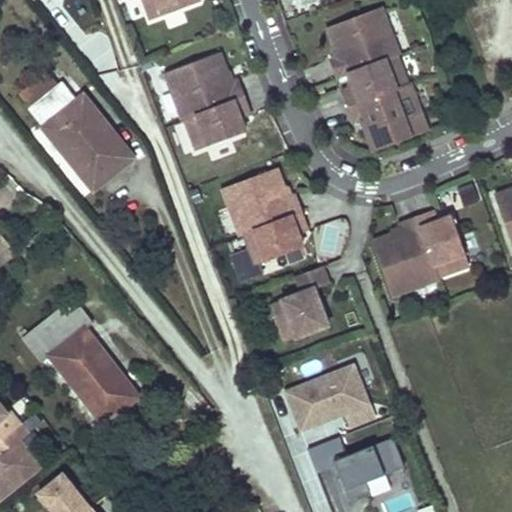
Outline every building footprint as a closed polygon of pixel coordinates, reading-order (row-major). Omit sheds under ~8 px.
[(65,0),(69,17),(91,13),(88,0),(65,0)] [(142,0),(149,19),(198,0),(197,0),(142,0)] [(414,94),(409,81),(407,82),(396,54),(398,53),(393,40),(387,42),(382,28),(388,26),(380,5),(325,26),(337,56),(330,59),(337,76),(347,72),(352,85),(342,89),(355,122),(361,120),(372,149),(427,129),(419,108),(413,110),(407,96),(414,94)] [(229,81),(218,51),(163,72),(171,93),(177,91),(183,105),(176,107),(182,120),(184,119),(195,149),(244,130),(238,116),(249,112),(236,79),(229,81)] [(63,85),(31,110),(93,189),(131,159),(109,129),(103,133),(63,85)] [(287,196),(276,166),(221,187),(229,208),(235,206),(240,219),(234,222),(239,235),(241,234),(253,264),(301,245),(296,231),(306,227),(293,193),(287,196)] [(511,188),(493,195),(511,247),(511,188)] [(468,266),(450,217),(436,222),(432,212),(398,224),(400,230),(371,241),(391,296),(411,289),(409,283),(423,278),(425,284),(438,279),(437,277),(468,266)] [(0,244),(0,264),(16,251),(6,240),(0,244)] [(327,326),(314,289),(328,283),(322,266),(295,276),(301,292),(270,304),(284,342),(327,326)] [(75,298),(23,337),(41,361),(49,355),(101,424),(136,397),(85,327),(93,321),(75,298)] [(282,390),(307,447),(378,417),(353,359),(282,390)] [(0,413),(0,439),(22,422),(13,411),(4,418),(0,413)] [(33,435),(22,422),(0,439),(0,442),(8,454),(1,459),(0,459),(0,500),(0,502),(42,466),(23,442),(33,435)] [(340,436),(307,447),(315,472),(335,466),(342,486),(402,466),(392,436),(345,452),(340,436)] [(332,511),(318,474),(305,479),(316,511),(332,511)] [(352,499),(389,488),(386,475),(348,486),(352,499)] [(56,511),(86,511),(91,508),(64,476),(41,494),(56,511)] [(389,511),(396,511),(412,510),(410,496),(387,499),(389,511)]
